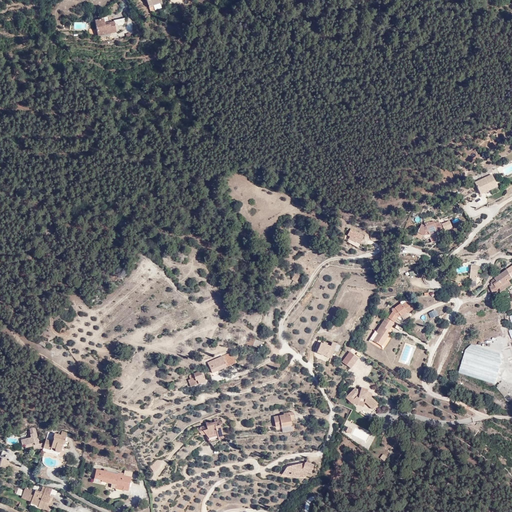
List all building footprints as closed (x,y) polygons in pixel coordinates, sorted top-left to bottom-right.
[(110,17),(96,20),(99,35),(114,32),(117,31),(116,26),(115,20),(111,21),(110,17)] [(115,20),(116,26),(124,25),(126,20),(126,17),(115,19),(115,20)] [(489,178),(472,186),(477,197),(494,189),(489,178)] [(450,221),(441,223),(444,231),(453,229),(450,221)] [(420,225),(416,233),(423,236),(428,235),(436,232),(436,231),(442,229),(440,224),(439,225),(438,223),(434,224),(433,222),(429,224),(428,223),(424,224),(424,226),(423,227),(420,225)] [(359,244),(363,236),(350,229),(346,236),(349,238),(347,240),(355,244),(355,243),(359,244)] [(487,287),(488,289),(493,294),(492,294),(502,291),(511,284),(511,283),(509,279),(511,277),(511,265),(489,282),(491,284),(487,287)] [(393,314),(398,320),(407,314),(408,315),(415,310),(409,302),(403,307),(402,306),(392,314),(393,314)] [(388,321),(395,325),(398,320),(393,314),(388,321)] [(385,340),(395,325),(388,321),(386,320),(376,335),(379,336),(374,345),(382,349),(387,341),(385,340)] [(259,349),(262,342),(255,340),(252,334),(251,336),(246,348),(248,349),(254,347),(259,349)] [(372,341),(370,345),(374,345),(379,336),(376,335),(375,337),(372,341)] [(320,343),(316,354),(331,359),(334,351),(338,352),(340,346),(331,342),(330,346),(320,343)] [(496,384),(503,361),(501,353),(473,344),(466,350),(460,372),(496,384)] [(352,350),(344,359),(352,366),(360,357),(352,350)] [(233,352),(207,363),(212,374),(236,364),(234,358),(235,357),(233,352)] [(200,372),(193,374),(194,378),(187,381),(190,387),(197,384),(197,385),(205,382),(203,378),(202,379),(200,372)] [(502,384),(498,388),(507,398),(511,394),(502,384)] [(354,388),(348,395),(354,399),(356,396),(360,397),(360,400),(364,402),(366,402),(372,408),(377,402),(371,396),(371,392),(367,391),(360,389),(354,388)] [(359,400),(356,400),(354,399),(348,395),(346,397),(353,402),(363,404),(364,402),(360,400),(359,400)] [(281,427),(292,425),(291,421),(290,418),(294,417),(292,412),(284,413),(284,415),(274,418),(276,427),(281,426),(281,427)] [(204,432),(206,434),(211,443),(222,439),(225,438),(221,424),(223,423),(219,419),(215,420),(215,421),(212,422),(205,422),(206,425),(196,428),(200,433),(204,432)] [(29,427),(31,437),(27,438),(21,439),(22,446),(27,445),(33,443),(33,445),(34,450),(43,447),(42,442),(39,443),(35,428),(29,427)] [(55,448),(55,450),(56,451),(57,451),(57,453),(59,453),(60,453),(61,452),(63,445),(66,442),(67,441),(66,440),(68,433),(62,431),(61,434),(54,432),(53,436),(55,437),(54,441),(46,439),(43,447),(50,449),(51,446),(55,448)] [(222,439),(211,443),(215,448),(224,442),(222,439)] [(9,460),(3,458),(0,465),(0,466),(6,468),(9,460)] [(156,460),(149,467),(152,472),(158,468),(161,461),(156,460)] [(287,466),(285,469),(292,473),(293,471),(297,473),(299,469),(301,470),(301,474),(307,475),(309,471),(312,472),(314,463),(307,461),(289,465),(288,465),(288,466),(287,466)] [(117,473),(117,475),(108,473),(103,472),(96,471),(94,479),(102,481),(102,482),(116,485),(124,487),(123,490),(129,491),(132,478),(124,476),(124,474),(117,473)] [(31,502),(38,504),(38,506),(37,507),(43,510),(45,507),(50,510),(52,505),(50,504),(51,501),(52,501),(54,497),(50,495),(53,488),(42,486),(40,491),(36,489),(35,492),(25,488),(23,493),(22,496),(21,498),(31,502)]
